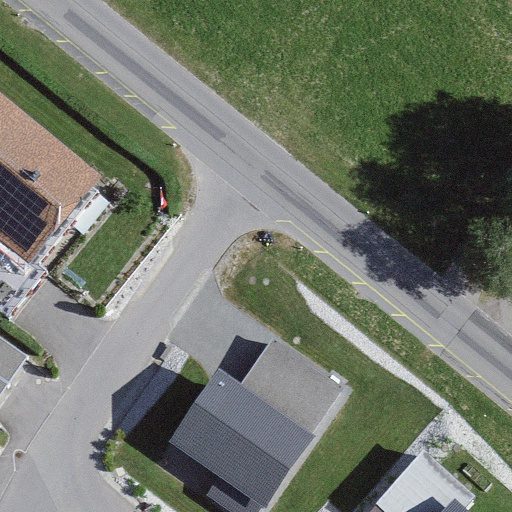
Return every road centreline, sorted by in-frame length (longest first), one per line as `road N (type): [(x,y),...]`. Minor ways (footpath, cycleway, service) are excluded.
road 1 (residential): [(55,464),(271,176)]
road 2 (tertiary): [(511,371),(271,176)]
road 3 (tertiary): [(271,176),(54,0)]
